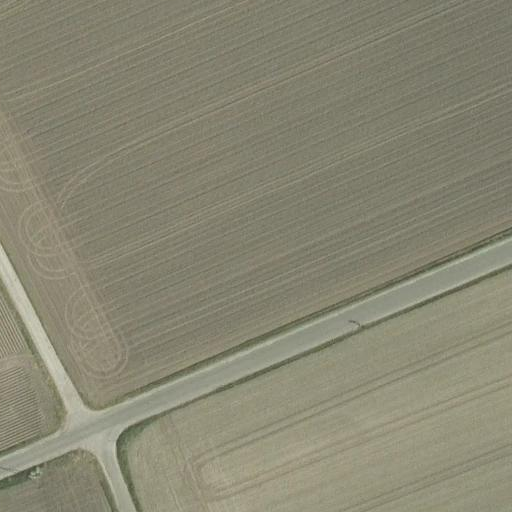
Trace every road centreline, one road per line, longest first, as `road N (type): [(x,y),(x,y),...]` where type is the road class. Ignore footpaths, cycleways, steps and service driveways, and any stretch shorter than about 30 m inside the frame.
road 1 (unclassified): [(87,432),(511,249)]
road 2 (track): [(0,258),(87,432)]
